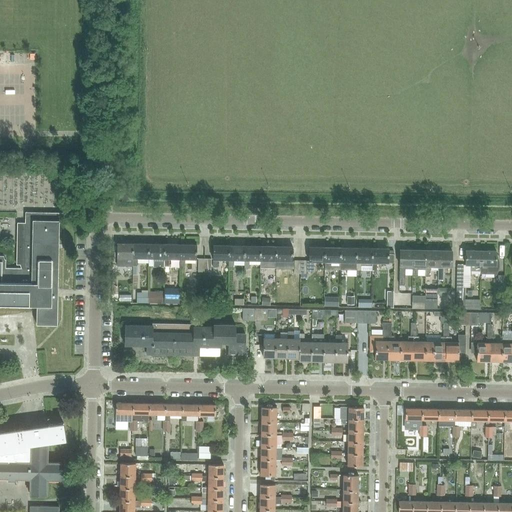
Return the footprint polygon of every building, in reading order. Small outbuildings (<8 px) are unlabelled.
[(0,303),(37,304),(36,324),(57,324),(57,293),(58,275),(57,275),(58,233),(59,222),(62,222),(62,213),(25,212),(25,213),(25,223),(17,223),(16,264),(20,265),(21,268),(5,268),(5,259),(3,259),(3,256),(0,255),(0,303)] [(133,258),(133,243),(117,243),(116,257),(117,257),(116,265),(121,266),(121,257),(133,258)] [(148,258),(149,244),(133,243),(133,258),(132,266),(137,266),(137,258),(148,258)] [(164,258),(164,244),(149,244),(148,258),(148,266),(153,266),(153,258),(164,258)] [(180,259),(180,244),(164,244),(164,258),(164,266),(168,266),(169,258),(180,259)] [(180,244),(180,259),(180,267),(184,267),(184,259),(196,259),(196,245),(180,244)] [(228,260),(229,245),(213,245),(212,259),(213,259),(213,267),(217,268),(217,259),(228,260)] [(244,260),(244,246),(229,245),(228,260),(228,268),(233,268),(233,260),(244,260)] [(260,260),(260,246),(244,246),(244,260),(244,268),(248,268),(249,260),(260,260)] [(276,260),(276,246),(260,246),(260,260),(260,268),(264,268),(264,260),(276,260)] [(276,246),(276,260),(276,269),(280,269),(280,261),(292,261),(292,247),(276,246)] [(324,261),(325,247),(309,247),(309,259),(300,259),(300,274),(300,278),(305,278),(305,274),(306,274),(307,271),(313,271),(313,261),(324,261)] [(340,262),(341,248),(325,247),(324,261),(324,276),(329,276),(329,262),(340,262)] [(356,262),(356,248),(341,248),(340,262),(340,270),(345,270),(345,262),(356,262)] [(372,262),(372,248),(356,248),(356,262),(356,270),(361,270),(372,271),(372,262)] [(372,248),(372,262),(372,271),(376,271),(376,262),(393,263),(393,254),(388,254),(388,248),(372,248)] [(412,269),(413,250),(400,249),(399,285),(404,285),(405,269),(412,269)] [(425,267),(426,250),(413,250),(412,269),(412,276),(417,276),(417,266),(425,266),(425,267)] [(438,267),(438,250),(426,250),(425,267),(425,266),(425,276),(430,277),(430,266),(438,267)] [(438,267),(437,280),(443,280),(443,267),(451,267),(452,250),(438,250),(438,267)] [(480,272),(481,250),(466,250),(466,265),(470,265),(470,271),(480,272)] [(499,258),(496,258),(496,250),(481,250),(480,272),(480,273),(494,274),(496,275),(497,273),(498,272),(498,271),(499,270),(499,269),(499,266),(499,265),(499,263),(499,262),(499,260),(499,258)] [(464,288),(462,288),(456,288),(455,309),(464,309),(464,301),(464,288)] [(479,301),(464,301),(464,309),(479,309),(479,301)] [(254,321),(254,308),(242,308),(242,321),(254,321)] [(267,321),(267,309),(254,308),(254,321),(267,321)] [(357,323),(357,310),(344,310),(344,323),(357,323)] [(385,329),(385,322),(382,322),(382,336),(370,335),(369,351),(374,352),(374,359),(387,359),(388,336),(390,336),(391,329),(385,329)] [(220,325),(220,327),(194,326),(194,324),(152,323),(152,325),(125,325),(125,345),(151,346),(151,355),(193,356),(194,347),(221,347),(221,343),(228,343),(228,357),(244,357),(245,334),(235,333),(235,325),(220,325)] [(400,341),(400,360),(412,360),(413,337),(415,337),(415,336),(416,330),(410,330),(410,336),(408,336),(408,341),(400,341)] [(433,350),(433,360),(445,360),(445,342),(445,337),(448,337),(448,330),(443,330),(443,337),(440,337),(440,342),(425,342),(425,350),(433,350)] [(298,361),(299,361),(299,339),(293,339),(293,332),(288,331),(287,338),(287,357),(298,358),(298,361)] [(492,338),(492,331),(487,331),(487,338),(485,343),(477,343),(476,361),(489,361),(489,338),(492,338)] [(511,361),(511,331),(511,332),(511,338),(502,338),(502,343),(501,362),(511,361)] [(299,333),(299,339),(299,361),(311,361),(311,342),(311,339),(304,339),(304,334),(299,333)] [(311,342),(311,361),(323,361),(323,342),(323,334),(311,334),(311,339),(311,342)] [(335,343),(335,361),(347,362),(347,343),(341,343),(341,335),(335,335),(335,343)] [(445,342),(445,360),(458,361),(458,352),(464,352),(465,335),(458,335),(458,342),(451,342),(451,337),(448,337),(445,337),(445,342)] [(394,336),(390,336),(388,336),(387,359),(400,360),(400,341),(394,341),(394,336)] [(413,337),(412,360),(433,360),(433,350),(425,350),(425,342),(418,342),(418,336),(415,336),(415,337),(413,337)] [(275,357),(275,338),(263,338),(263,357),(275,357)] [(287,357),(287,338),(275,338),(275,357),(287,357)] [(502,343),(493,343),(493,338),(492,338),(489,338),(489,361),(501,362),(502,343)] [(335,343),(323,342),(323,361),(335,361),(335,343)] [(132,414),(132,403),(116,402),(115,413),(132,414)] [(149,414),(149,403),(132,403),(132,414),(149,414)] [(165,414),(165,403),(149,403),(149,414),(165,414)] [(182,404),(165,403),(165,414),(165,420),(163,420),(163,425),(170,426),(170,420),(169,420),(169,414),(181,415),(182,404)] [(198,415),(198,404),(182,404),(181,415),(181,420),(186,421),(186,415),(198,415)] [(215,415),(215,404),(198,404),(198,415),(215,415)] [(261,422),(276,423),(276,407),(271,407),(271,404),(266,404),(266,407),(261,407),(261,422)] [(363,419),(363,407),(341,407),(340,418),(348,419),(363,419)] [(422,419),(422,408),(405,408),(405,419),(404,426),(409,426),(409,419),(422,419)] [(438,420),(438,409),(422,408),(422,419),(438,420)] [(454,420),(455,409),(438,409),(438,420),(454,420)] [(471,420),(471,409),(455,409),(454,420),(471,420)] [(487,420),(488,410),(471,409),(471,420),(471,428),(476,428),(476,420),(487,420)] [(511,420),(511,409),(504,410),(504,421),(503,427),(504,427),(504,431),(508,431),(509,421),(511,420)] [(504,421),(504,410),(488,410),(487,420),(504,421)] [(363,431),(363,419),(348,419),(342,419),(342,424),(348,424),(348,430),(363,431)] [(276,435),(276,423),(261,422),(261,435),(276,435)] [(47,455),(47,441),(65,438),(63,423),(28,428),(5,431),(5,430),(5,429),(0,428),(0,476),(8,477),(8,479),(14,479),(14,478),(17,478),(30,478),(30,494),(46,494),(46,478),(61,479),(61,462),(45,462),(45,455),(47,455)] [(362,442),(363,431),(348,430),(347,442),(362,442)] [(275,442),(276,435),(261,435),(260,447),(275,448),(275,442)] [(362,454),(362,442),(347,442),(347,453),(362,454)] [(210,452),(205,452),(205,447),(198,447),(198,459),(210,459),(210,452)] [(275,460),(275,448),(260,447),(260,460),(275,460)] [(362,466),(362,454),(347,453),(347,465),(362,466)] [(275,475),(275,460),(260,460),(260,475),(265,475),(265,481),(275,481),(275,475)] [(135,476),(135,463),(120,463),(120,475),(135,476)] [(412,471),(412,463),(399,463),(399,471),(412,471)] [(223,476),(223,464),(208,464),(208,476),(223,476)] [(353,475),(353,472),(348,472),(348,475),(343,474),(343,490),(358,490),(358,475),(353,475)] [(311,481),(321,481),(321,473),(311,473),(311,481)] [(202,474),(197,474),(196,480),(202,481),(202,482),(208,482),(208,487),(223,488),(223,476),(208,476),(202,476),(202,474)] [(135,488),(135,476),(120,475),(120,488),(135,488)] [(274,497),(275,485),(275,484),(260,484),(259,497),(274,497)] [(223,488),(208,487),(202,487),(202,493),(207,493),(207,499),(222,499),(223,488)] [(134,501),(135,488),(120,488),(119,500),(134,501)] [(357,502),(358,490),(343,490),(342,502),(357,502)] [(413,495),(408,495),(408,501),(398,501),(398,511),(412,511),(413,501),(413,495)] [(493,496),(493,502),(484,502),(483,511),(497,511),(498,503),(498,497),(493,496)] [(201,497),(196,497),(196,504),(201,504),(201,505),(207,505),(207,511),(222,511),(222,499),(207,499),(201,499),(201,497)] [(274,497),(259,497),(259,509),(274,510),(274,504),(280,504),(281,502),(281,497),(274,497)] [(140,501),(134,501),(119,500),(119,511),(134,511),(134,507),(140,507),(140,506),(146,506),(146,499),(140,499),(140,501)] [(426,511),(427,501),(413,501),(412,511),(426,511)] [(441,511),(441,502),(427,501),(426,511),(441,511)] [(357,511),(357,502),(342,502),(336,502),(336,506),(336,507),(342,507),(342,511),(357,511)] [(455,511),(455,502),(441,502),(441,511),(455,511)] [(469,511),(470,502),(455,502),(455,511),(469,511)] [(483,511),(484,502),(472,502),(470,502),(469,511),(483,511)] [(511,511),(511,509),(511,502),(506,503),(498,503),(497,511),(511,511)]
